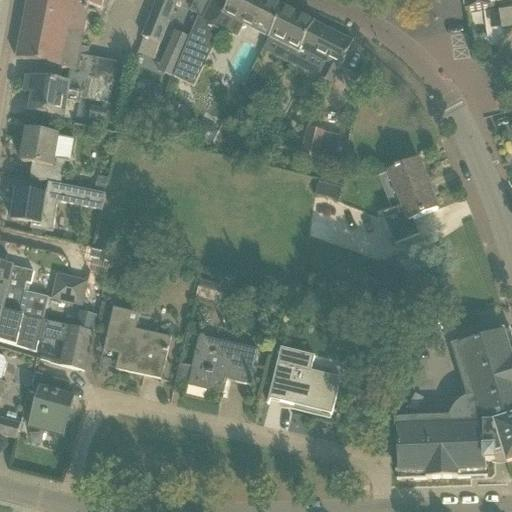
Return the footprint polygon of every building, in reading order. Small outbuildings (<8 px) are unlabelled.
[(76,71),(79,56),(89,6),(100,8),(101,0),(28,0),(17,60),(71,70),(76,71)] [(183,4),(185,0),(157,0),(143,36),(145,37),(140,49),(155,56),(177,0),(183,4)] [(269,40),(285,8),(269,0),(212,0),(202,20),(197,17),(174,77),(194,87),(222,31),(238,39),(244,28),(269,40)] [(511,0),(463,0),(466,14),(499,10),(501,29),(511,27),(511,0)] [(340,71),(354,43),(315,24),(315,23),(285,8),(269,40),(300,56),(302,52),(326,64),(318,78),(332,85),(339,71),(340,71)] [(178,60),(187,37),(176,32),(166,55),(178,60)] [(119,64),(88,58),(79,56),(76,71),(71,70),(68,87),(27,79),(25,93),(34,95),(30,112),(65,119),(67,103),(78,105),(74,126),(104,132),(109,106),(119,64)] [(109,106),(104,132),(119,135),(124,109),(109,106)] [(308,129),(302,156),(319,160),(319,159),(335,163),(341,137),(325,133),(308,129)] [(74,141),(27,132),(21,162),(32,164),(29,180),(41,182),(61,185),(66,162),(71,163),(74,141)] [(413,221),(438,210),(418,162),(389,174),(402,206),(383,214),(396,245),(419,235),(413,221)] [(108,180),(98,178),(95,192),(105,194),(108,180)] [(316,197),(339,202),(343,189),(319,183),(316,197)] [(57,200),(57,203),(101,212),(104,195),(59,186),(56,200),(57,200)] [(46,197),(16,191),(12,221),(31,224),(30,230),(52,233),(57,203),(57,200),(56,200),(45,198),(46,197)] [(34,274),(0,265),(0,287),(24,293),(26,284),(31,285),(34,274)] [(81,307),(87,285),(69,280),(66,293),(54,290),(52,300),(81,307)] [(221,305),(225,287),(201,282),(197,299),(221,305)] [(24,293),(0,287),(0,310),(23,316),(26,306),(21,305),(24,293)] [(43,321),(23,316),(0,310),(0,342),(36,351),(43,321)] [(114,310),(105,346),(121,350),(116,371),(161,381),(171,339),(136,331),(139,316),(114,310)] [(75,330),(93,334),(96,317),(78,313),(75,330)] [(373,319),(347,313),(343,330),(368,336),(373,319)] [(84,373),(93,334),(75,330),(69,328),(60,368),(84,373)] [(397,427),(398,458),(398,474),(412,473),(413,481),(441,480),(444,480),(471,479),(473,471),(486,471),(486,462),(495,462),(495,457),(504,454),(508,465),(511,463),(511,345),(507,347),(503,333),(459,346),(459,347),(452,349),(458,368),(468,399),(463,401),(457,405),(453,410),(451,414),(450,419),(417,420),(397,420),(397,427)] [(200,338),(188,387),(223,395),(227,381),(250,386),(258,352),(200,338)] [(295,404),(333,413),(340,380),(279,365),(269,401),(294,407),(295,404)] [(40,390),(29,429),(63,439),(75,398),(67,396),(71,384),(36,375),(32,388),(40,390)] [(8,413),(6,421),(15,424),(17,416),(8,413)] [(6,421),(0,419),(0,435),(17,440),(21,425),(15,424),(6,421)]
